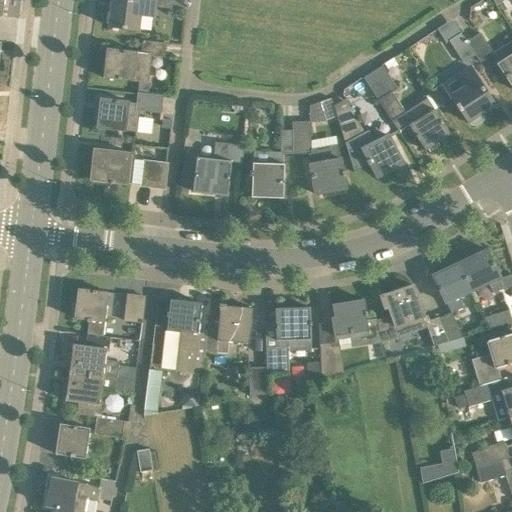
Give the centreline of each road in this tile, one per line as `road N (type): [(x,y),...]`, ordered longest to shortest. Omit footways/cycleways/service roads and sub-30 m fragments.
road 1 (residential): [(32,232),(263,254),(350,240),(498,164)]
road 2 (tertiary): [(0,464),(32,232)]
road 3 (tertiary): [(32,232),(59,0)]
